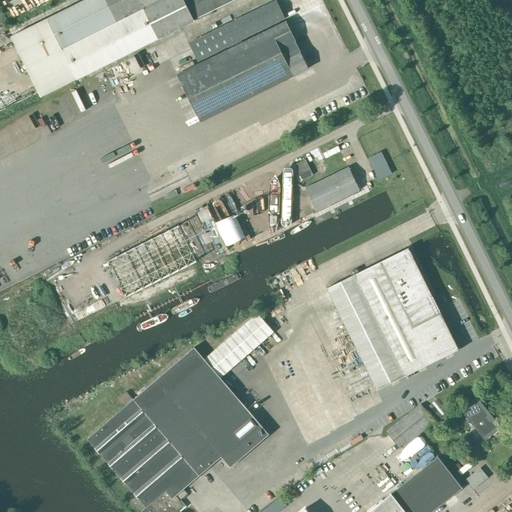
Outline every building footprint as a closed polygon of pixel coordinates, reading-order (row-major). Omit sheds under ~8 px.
[(84,0),(11,36),(41,97),(77,79),(158,39),(195,21),(194,20),(234,0),(84,0)] [(198,61),(284,19),(276,0),(189,43),(198,61)] [(293,76),(309,68),(297,44),(296,44),(295,41),(296,40),(287,21),(177,75),(200,122),(293,76)] [(381,152),(369,158),(379,178),(391,172),(381,152)] [(317,211),(359,190),(348,167),(306,188),(317,211)] [(289,205),(300,199),(285,171),(274,176),(289,205)] [(175,190),(166,194),(168,199),(177,195),(175,190)] [(238,194),(249,232),(258,229),(246,191),(238,194)] [(438,296),(433,298),(408,248),(354,275),(327,288),(377,389),(404,376),(458,349),(437,306),(442,304),(438,296)] [(125,407),(87,439),(144,505),(146,508),(141,511),(178,511),(185,506),(180,500),(188,494),(184,489),(199,476),(221,457),(230,467),(268,434),(221,378),(274,332),(258,313),(204,360),(194,347),(133,400),(126,392),(118,399),(125,407)] [(485,439),(499,427),(477,399),(463,411),(485,439)] [(446,412),(452,407),(449,402),(442,408),(446,412)] [(400,448),(434,421),(421,404),(387,431),(400,448)] [(439,420),(446,414),(441,408),(434,414),(439,420)] [(391,493),(366,511),(431,511),(463,488),(438,456),(391,493)] [(471,476),(478,485),(487,477),(480,468),(471,476)] [(307,511),(300,502),(288,511),(307,511)]
